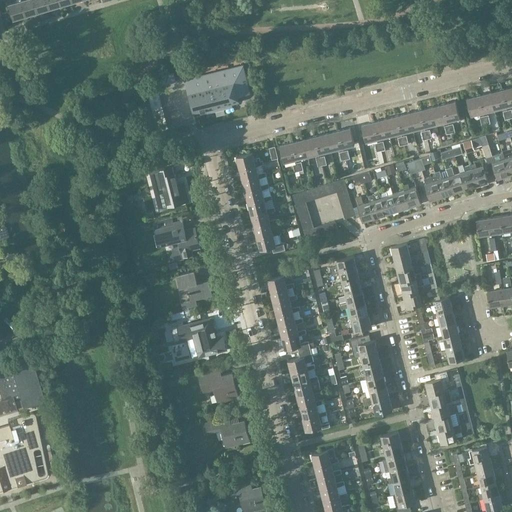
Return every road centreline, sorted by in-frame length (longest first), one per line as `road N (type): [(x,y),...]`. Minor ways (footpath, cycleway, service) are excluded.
road 1 (residential): [(299,511),(208,140),(511,65)]
road 2 (residential): [(437,511),(370,239),(511,194)]
